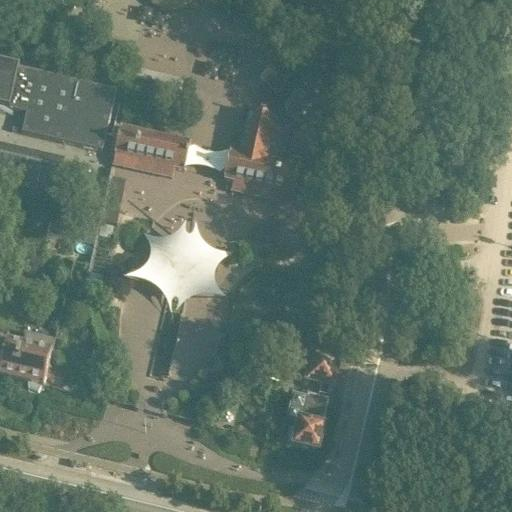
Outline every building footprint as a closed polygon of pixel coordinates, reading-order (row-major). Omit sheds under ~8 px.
[(150,0),(154,4),(160,7),(166,10),(172,10),(179,9),(184,6),(189,3),(189,2),(190,0),(273,0),(282,8),(291,22),(300,36),(306,52),(307,69),(303,86),(295,101),(285,113),(302,127),(303,126),(318,105),(326,80),(328,55),(341,54),(336,24),(324,0),(150,0)] [(0,111),(25,117),(21,136),(102,155),(116,94),(0,67),(0,111)] [(132,75),(128,89),(143,92),(141,102),(154,105),(156,95),(171,98),(174,84),(132,75)] [(290,212),(293,201),(316,207),(323,171),(284,162),(290,135),(276,132),(278,126),(251,120),(242,161),(232,159),(225,188),(234,191),(232,198),(290,212)] [(184,175),(191,146),(121,131),(113,168),(173,181),(175,172),(184,175)] [(0,192),(54,206),(54,205),(64,164),(0,149),(0,192)] [(125,185),(112,182),(103,226),(116,228),(119,215),(125,185)] [(228,257),(230,256),(230,255),(223,255),(216,252),(211,247),(209,246),(205,237),(204,234),(204,228),(197,234),(194,234),(192,233),(189,230),(189,226),(189,223),(185,230),(181,234),(179,236),(170,240),(165,240),(162,241),(153,240),(145,236),(144,236),(145,237),(147,242),(149,248),(148,257),(145,266),(139,272),(126,282),(144,281),(151,283),(155,285),(158,287),(166,298),(171,304),(172,315),(180,307),(185,303),(189,300),(200,296),(211,294),(223,295),(230,298),(227,294),(223,288),(220,280),(220,273),(223,264),(228,257)] [(326,304),(302,299),(292,306),(289,322),(293,329),(296,332),(320,337),(326,304)] [(0,370),(0,380),(27,387),(27,394),(38,396),(42,390),(43,390),(54,343),(25,336),(23,346),(0,340),(0,355),(3,356),(0,370)] [(430,354),(422,353),(421,361),(429,362),(430,354)] [(312,354),(306,381),(333,388),(339,360),(337,360),(312,354)] [(294,450),(316,456),(322,432),(321,432),(328,403),(307,397),(306,402),(292,399),(286,425),(300,428),(294,450)]
